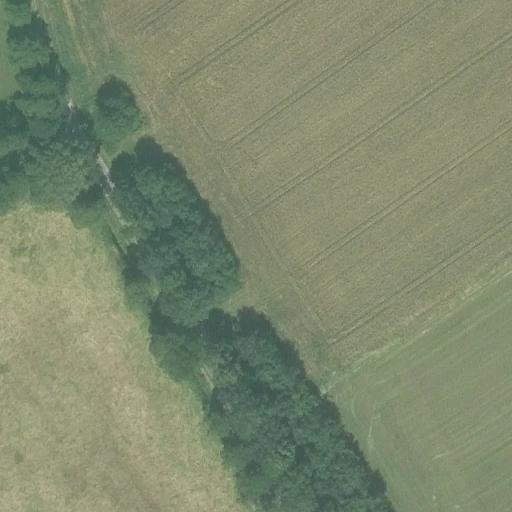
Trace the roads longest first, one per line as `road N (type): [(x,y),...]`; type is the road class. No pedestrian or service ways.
road 1 (unclassified): [(297,511),(92,161),(70,145)]
road 2 (unclassified): [(36,0),(70,145)]
